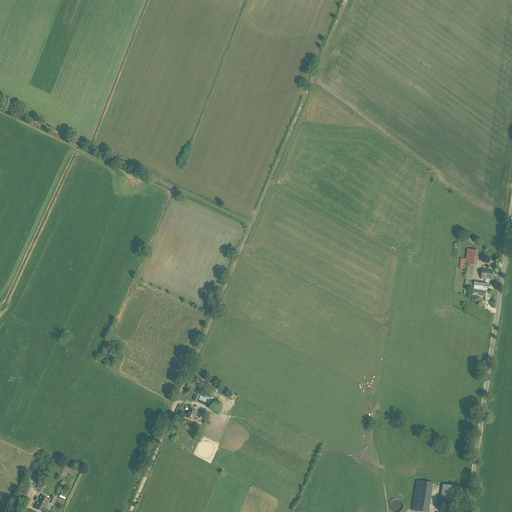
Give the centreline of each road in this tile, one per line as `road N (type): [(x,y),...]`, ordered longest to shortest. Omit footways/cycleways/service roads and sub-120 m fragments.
road 1 (track): [(129,511),(251,225)]
road 2 (unclassified): [(468,511),(511,207)]
road 3 (track): [(0,106),(251,225)]
road 4 (track): [(251,225),(345,0)]
